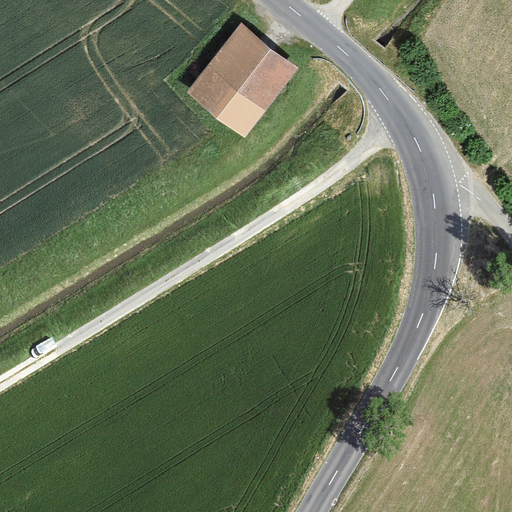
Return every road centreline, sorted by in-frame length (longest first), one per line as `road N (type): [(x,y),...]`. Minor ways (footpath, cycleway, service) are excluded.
road 1 (tertiary): [(313,511),(420,309),(433,248),(432,184),(388,98),(280,0)]
road 2 (track): [(400,115),(315,188),(0,384)]
